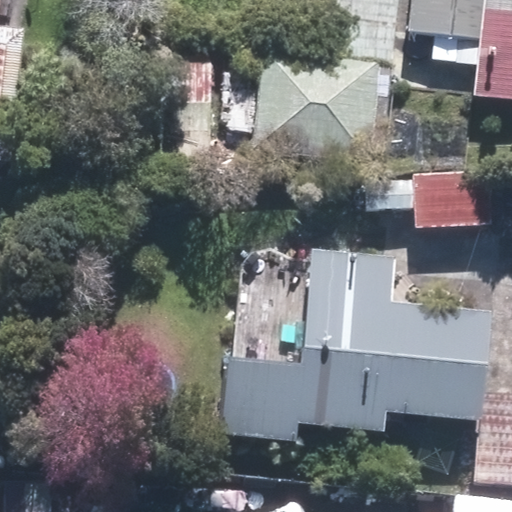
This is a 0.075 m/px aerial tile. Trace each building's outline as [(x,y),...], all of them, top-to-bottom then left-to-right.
[(0,0),(0,162),(8,163),(23,35),(0,32),(0,15),(1,0),(0,0)] [(382,165),(396,0),(332,0),(326,68),(255,62),(247,153),(347,162),(382,165)] [(511,0),(411,0),(409,37),(477,43),(472,97),(511,100),(511,0)] [(210,167),(211,64),(161,64),(160,166),(210,167)] [(487,175),(411,178),(413,234),(489,232),(487,175)] [(471,485),(511,489),(511,396),(481,394),(488,316),(389,306),(393,260),(309,252),(298,366),(227,359),(220,437),(298,445),(300,429),(384,437),(385,420),(477,429),(471,485)]
